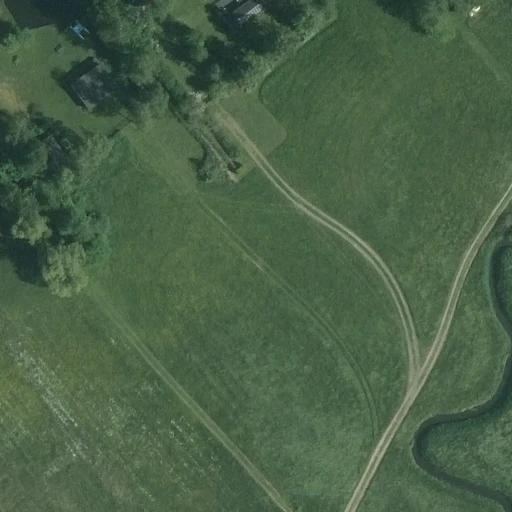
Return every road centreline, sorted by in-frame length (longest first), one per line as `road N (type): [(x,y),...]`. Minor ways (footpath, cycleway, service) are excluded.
road 1 (track): [(511,193),(480,238),(448,325),(415,360),(383,269),(299,206),(219,109)]
road 2 (track): [(415,360),(341,511)]
